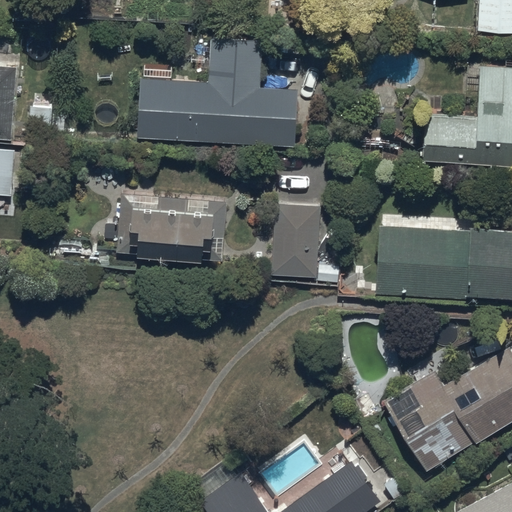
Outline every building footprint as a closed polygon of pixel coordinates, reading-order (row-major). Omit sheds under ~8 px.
[(511,29),(511,0),(477,0),(477,29),(511,29)] [(140,78),(136,138),(295,147),(299,89),(260,87),(262,41),(210,38),(208,82),(140,78)] [(424,103),(421,150),(510,155),(511,127),(511,59),(479,58),(476,107),(424,103)] [(0,136),(12,137),(17,67),(0,65),(0,136)] [(52,107),(29,106),(27,140),(50,142),(52,107)] [(36,148),(20,147),(19,175),(35,175),(36,148)] [(14,150),(0,149),(0,195),(11,196),(14,150)] [(225,201),(119,193),(114,251),(137,253),(136,261),(201,266),(202,258),(221,259),(225,201)] [(319,204),(274,202),(271,274),(317,275),(317,281),(339,281),(339,266),(317,265),(319,204)] [(379,227),(375,294),(466,300),(466,293),(511,295),(511,227),(470,225),(470,232),(379,227)] [(427,473),(511,420),(511,348),(509,344),(444,384),(435,370),(383,403),(427,473)] [(371,511),(379,507),(351,466),(283,511),(269,511),(242,472),(231,479),(222,466),(190,489),(206,511),(371,511)] [(511,511),(511,484),(461,511),(511,511)]
